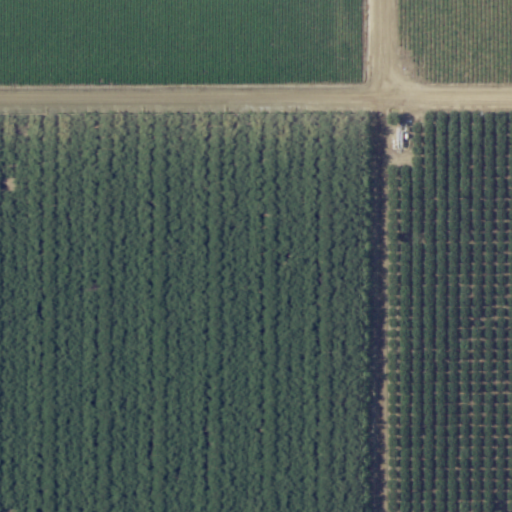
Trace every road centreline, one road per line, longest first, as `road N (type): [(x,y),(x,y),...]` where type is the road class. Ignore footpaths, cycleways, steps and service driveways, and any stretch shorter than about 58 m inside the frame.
road 1 (residential): [(511,106),(0,108)]
road 2 (residential): [(339,511),(339,0)]
